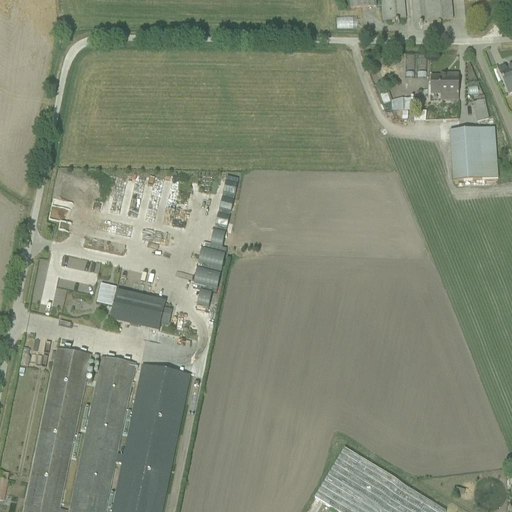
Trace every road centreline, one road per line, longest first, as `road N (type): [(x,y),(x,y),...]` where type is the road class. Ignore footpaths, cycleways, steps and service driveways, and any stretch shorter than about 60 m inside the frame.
road 1 (unclassified): [(0,380),(68,59),(87,42),(511,41)]
road 2 (unknown): [(12,322),(202,360),(206,341),(203,319),(157,272),(127,259),(28,244)]
